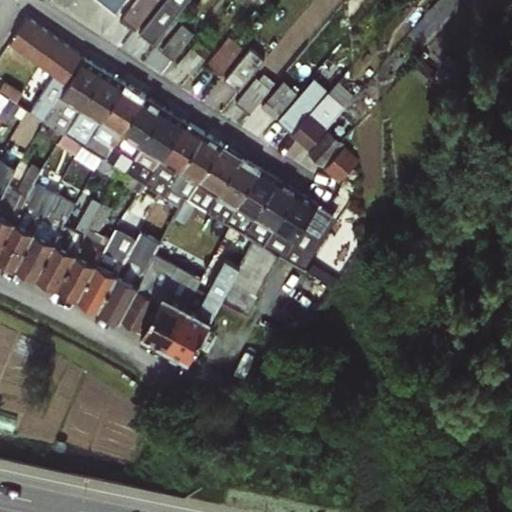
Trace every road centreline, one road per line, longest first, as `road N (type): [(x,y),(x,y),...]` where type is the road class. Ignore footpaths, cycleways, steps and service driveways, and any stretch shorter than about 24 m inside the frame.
road 1 (residential): [(24,0),(329,195)]
road 2 (residential): [(0,279),(177,372)]
